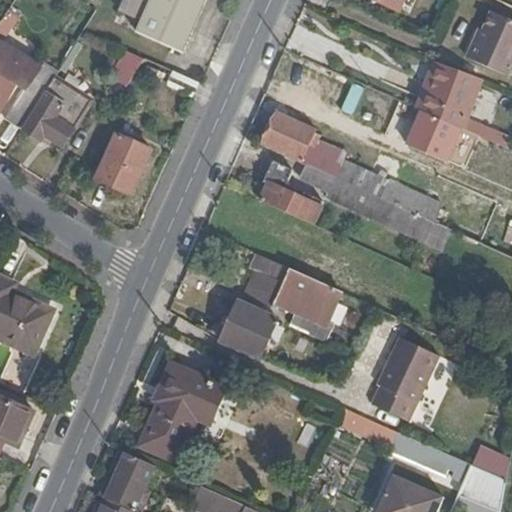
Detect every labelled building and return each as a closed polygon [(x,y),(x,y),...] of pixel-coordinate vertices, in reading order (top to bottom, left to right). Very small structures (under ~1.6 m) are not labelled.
[(207,0),(125,0),(120,12),(142,22),(137,34),(183,55),(207,0)] [(368,0),(392,11),(396,0),(368,0)] [(479,46),(473,43),(466,59),(508,79),(511,71),(511,22),(493,14),(485,33),(479,46)] [(3,120),(20,131),(51,82),(56,74),(42,64),(39,70),(0,45),(0,44),(9,30),(0,23),(0,111),(2,112),(17,85),(23,89),(3,120)] [(480,30),(473,43),(479,46),(485,33),(480,30)] [(124,88),(143,58),(127,51),(110,79),(124,88)] [(416,109),(422,112),(435,78),(439,65),(432,62),(416,109)] [(435,78),(422,112),(461,129),(464,123),(475,91),(480,79),(439,65),(435,78)] [(199,85),(172,73),(165,87),(193,99),(199,85)] [(482,94),(487,82),(480,79),(475,91),(482,94)] [(91,102),(55,80),(23,132),(39,143),(43,136),(62,148),(91,102)] [(416,109),(413,108),(402,133),(412,137),(422,112),(416,109)] [(279,112),(264,147),(306,167),(334,179),(394,206),(426,221),(451,232),(511,259),(511,236),(420,194),(395,184),(394,187),(366,174),(327,156),(330,148),(312,140),(319,122),(299,113),(296,119),(279,112)] [(461,129),(422,112),(412,137),(408,146),(428,155),(427,160),(444,168),(461,129)] [(484,132),(464,123),(461,129),(480,138),(484,132)] [(511,141),(485,129),(484,132),(480,138),(486,140),(498,146),(508,150),(511,141)] [(152,151),(116,135),(96,179),(132,195),(152,151)] [(493,156),(498,146),(486,140),(482,151),(493,156)] [(376,152),(366,174),(394,187),(395,184),(403,164),(376,152)] [(266,186),(260,202),(313,226),(322,206),(285,188),(292,172),(273,163),(271,167),(263,163),(258,175),(265,179),(263,184),(266,186)] [(334,179),(306,167),(300,180),(329,193),(334,179)] [(326,199),(417,240),(426,221),(394,206),(334,179),(329,193),(326,199)] [(443,251),(451,232),(426,221),(417,240),(443,251)] [(286,267),(260,255),(253,271),(258,273),(248,296),(298,318),(294,326),(331,342),(338,326),(333,324),(347,294),(286,267)] [(11,281),(0,276),(0,339),(34,354),(52,311),(7,290),(11,281)] [(278,321),(238,303),(220,343),(260,360),(278,321)] [(409,420),(438,355),(400,338),(392,354),(394,356),(391,363),(388,362),(378,385),(380,386),(373,404),(409,420)] [(170,366),(162,385),(217,410),(226,390),(170,366)] [(217,410),(162,385),(155,401),(161,403),(141,447),(177,463),(197,419),(211,425),(217,410)] [(34,414),(0,398),(0,438),(19,447),(34,414)] [(368,420),(343,409),(337,423),(362,434),(368,420)] [(413,444),(410,459),(434,464),(437,448),(413,444)] [(153,466),(120,451),(106,483),(112,486),(106,500),(133,511),(140,511),(146,501),(140,498),(153,466)] [(465,480),(502,497),(504,482),(471,466),(465,480)] [(379,511),(436,511),(444,496),(395,476),(379,511)] [(106,483),(100,497),(106,500),(112,486),(106,483)] [(212,492),(200,487),(190,509),(192,510),(196,511),(243,511),(246,507),(212,492)] [(190,509),(167,499),(162,507),(167,510),(166,511),(190,511),(192,510),(190,509)] [(133,511),(106,500),(100,511),(133,511)]
